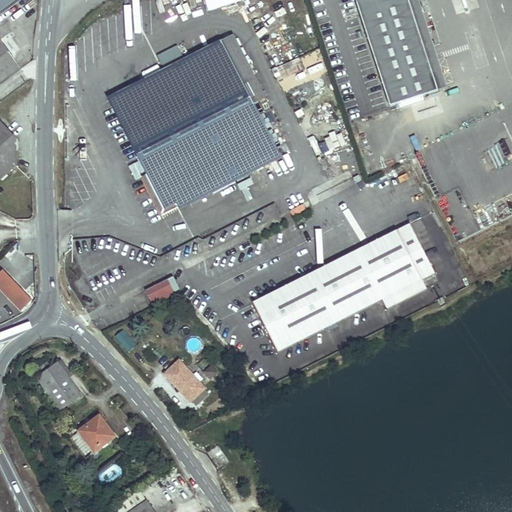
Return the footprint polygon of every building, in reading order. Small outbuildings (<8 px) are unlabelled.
[(0,0),(0,14),(20,0),(0,0)] [(194,0),(198,13),(207,10),(203,0),(194,0)] [(241,0),(203,0),(207,11),(241,0)] [(438,91),(408,0),(355,0),(390,106),(438,91)] [(447,88),(418,0),(408,0),(438,91),(447,88)] [(223,37),(254,100),(265,95),(235,32),(223,37)] [(223,37),(109,92),(147,170),(141,174),(160,213),(177,204),(176,201),(209,183),(213,191),(235,180),(231,172),(277,148),(254,100),(223,37)] [(0,84),(21,69),(0,40),(0,84)] [(0,180),(16,166),(15,139),(0,122),(0,180)] [(231,172),(235,180),(281,156),(277,148),(231,172)] [(213,191),(209,183),(176,201),(177,204),(180,208),(213,191)] [(269,347),(374,294),(413,275),(426,268),(401,218),(244,298),(269,347)] [(3,270),(0,273),(0,288),(22,311),(32,301),(3,270)] [(378,304),(418,284),(413,275),(374,294),(378,304)] [(154,305),(181,291),(173,277),(147,291),(154,305)] [(71,379),(61,366),(58,368),(53,362),(40,371),(46,380),(40,384),(61,411),(66,407),(67,408),(86,394),(73,378),(71,379)] [(204,388),(181,362),(165,375),(187,402),(204,388)] [(61,366),(71,379),(73,378),(63,365),(61,366)] [(114,438),(98,418),(79,432),(95,454),(114,438)]
